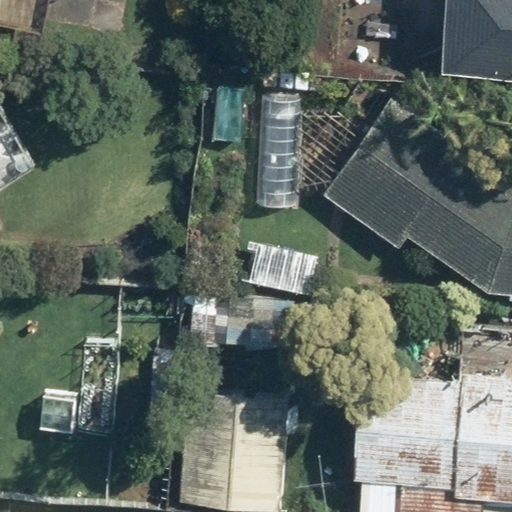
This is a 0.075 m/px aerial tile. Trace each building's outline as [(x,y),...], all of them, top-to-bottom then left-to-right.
[(0,0),(0,20),(44,29),(49,0),(0,0)] [(511,63),(511,0),(440,0),(437,59),(511,63)] [(243,138),(246,80),(213,78),(210,136),(243,138)] [(511,168),(388,84),(320,184),(400,239),(410,224),(482,274),(511,277),(511,168)] [(0,178),(35,159),(0,98),(0,178)] [(303,290),(189,286),(187,333),(302,337),(303,290)] [(511,325),(458,324),(456,365),(354,362),(349,511),(479,511),(480,490),(511,491),(511,325)] [(276,506),(282,383),(250,382),(250,388),(185,385),(180,501),(276,506)]
